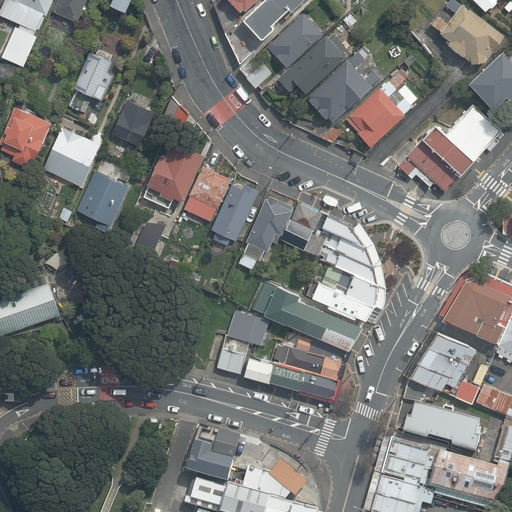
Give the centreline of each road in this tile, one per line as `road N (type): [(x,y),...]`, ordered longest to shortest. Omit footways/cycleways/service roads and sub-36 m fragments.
road 1 (tertiary): [(179,0),(212,83),(262,142),(461,233)]
road 2 (tertiary): [(62,387),(174,393),(362,441)]
road 3 (tertiary): [(461,233),(399,338),(362,441)]
